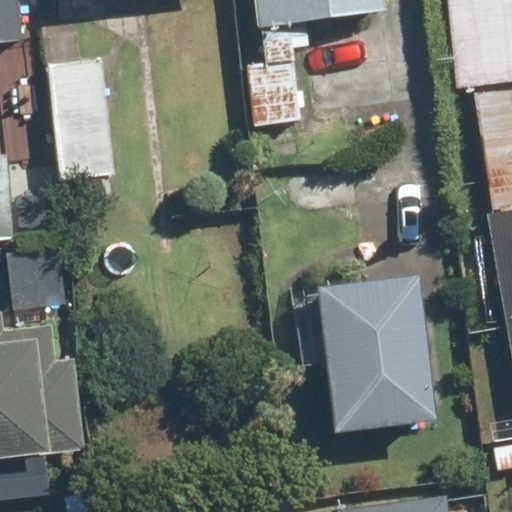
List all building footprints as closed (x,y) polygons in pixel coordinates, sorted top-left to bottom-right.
[(0,0),(0,41),(22,39),(16,0),(0,0)] [(382,11),(380,0),(249,0),(254,29),(257,29),(262,61),(243,64),(251,125),(302,118),(289,24),(382,11)] [(511,0),(442,0),(451,86),(511,79),(511,0)] [(117,194),(103,57),(44,63),(58,200),(117,194)] [(511,206),(511,82),(471,89),(489,210),(511,206)] [(0,244),(11,244),(10,158),(0,157),(0,244)] [(511,207),(483,213),(511,381),(511,207)] [(60,250),(0,258),(0,289),(4,321),(69,312),(60,250)] [(431,423),(413,277),(310,290),(328,435),(431,423)] [(2,329),(0,316),(0,459),(86,449),(74,355),(53,358),(49,323),(2,329)] [(445,511),(443,495),(313,511),(445,511)]
